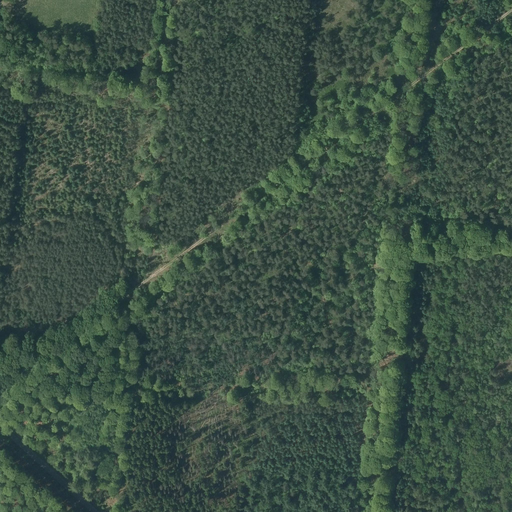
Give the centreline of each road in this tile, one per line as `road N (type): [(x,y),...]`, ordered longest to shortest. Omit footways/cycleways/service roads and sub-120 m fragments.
road 1 (track): [(511,10),(0,388)]
road 2 (tertiary): [(94,511),(0,424)]
